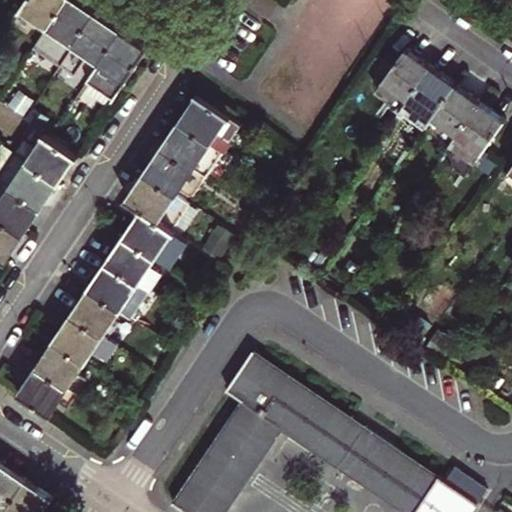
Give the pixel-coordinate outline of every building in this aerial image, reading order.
[(50,21),(63,0),(26,0),(24,3),(50,21)] [(77,39),(97,9),(82,0),(63,0),(50,21),(77,39)] [(102,56),(122,27),(97,9),(77,39),(62,61),(76,71),(91,49),(102,56)] [(114,96),(148,44),(122,27),(102,56),(87,78),(114,96)] [(402,106),(432,63),(407,45),(377,88),(402,106)] [(427,124),(457,81),(432,63),(402,106),(427,124)] [(451,142),(482,98),(457,81),(427,124),(451,142)] [(244,120),(202,91),(184,117),(226,146),(244,120)] [(476,159),(507,116),(482,98),(451,142),(476,159)] [(226,146),(184,117),(166,143),(209,172),(226,146)] [(59,178),(77,151),(47,130),(28,157),(59,178)] [(209,172),(166,143),(149,169),(178,189),(181,184),(195,194),(209,172)] [(0,178),(41,206),(59,178),(28,157),(17,150),(0,175),(0,178)] [(178,189),(149,169),(130,197),(144,207),(174,227),(193,199),(178,189)] [(0,215),(24,231),(41,206),(0,178),(0,215)] [(174,227),(144,207),(128,232),(167,258),(173,262),(189,237),(174,227)] [(0,254),(6,258),(24,231),(0,215),(0,254)] [(167,258),(128,232),(110,258),(140,278),(150,284),(167,258)] [(140,278),(110,258),(93,284),(123,304),(140,278)] [(123,304),(93,284),(76,310),(106,330),(123,304)] [(106,330),(76,310),(58,336),(88,357),(95,347),(110,356),(120,340),(106,330)] [(88,357),(58,336),(40,363),(71,383),(80,389),(89,376),(80,370),(88,357)] [(172,344),(161,337),(155,347),(165,354),(172,344)] [(511,368),(511,355),(500,348),(489,362),(508,375),(511,368)] [(468,511),(478,498),(254,349),(229,387),(243,396),(174,499),(193,511),(225,511),(284,425),(413,511),(468,511)] [(71,383),(40,363),(22,389),(53,410),(71,383)] [(0,500),(7,505),(28,474),(2,457),(0,459),(0,500)] [(17,511),(40,511),(54,492),(28,474),(7,505),(17,511)]
